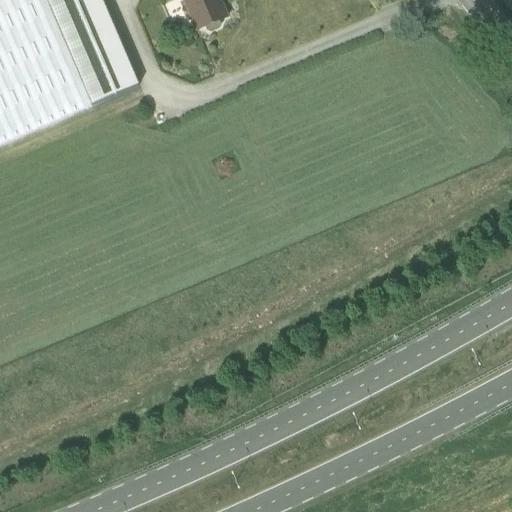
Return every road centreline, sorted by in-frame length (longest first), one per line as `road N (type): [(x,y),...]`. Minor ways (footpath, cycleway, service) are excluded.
road 1 (primary): [(511,307),(338,402),(99,511)]
road 2 (primary): [(261,511),(511,388)]
